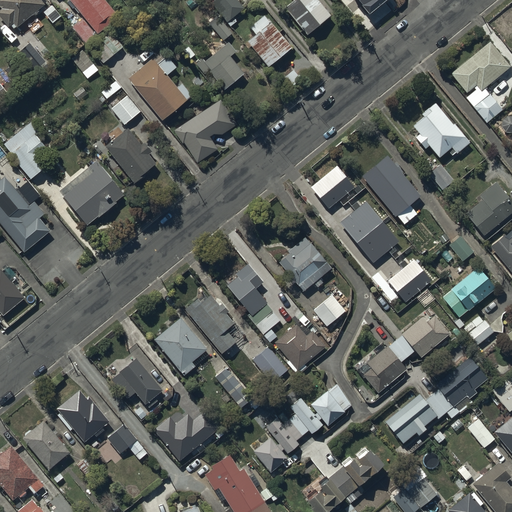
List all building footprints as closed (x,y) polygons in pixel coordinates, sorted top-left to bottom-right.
[(0,0),(0,7),(1,8),(0,8),(0,18),(7,27),(8,27),(11,31),(16,27),(45,5),(40,0),(0,0)] [(118,16),(104,0),(69,0),(83,17),(71,27),(84,43),(118,16)] [(213,0),(215,1),(212,3),(230,26),(236,21),(233,17),(243,8),(236,0),(213,0)] [(292,0),(284,7),(307,34),(330,16),(316,0),(292,0)] [(370,0),(360,0),(351,7),(363,22),(364,22),(366,25),(363,28),(368,33),(381,22),(380,21),(383,19),(376,11),(378,9),(370,0)] [(222,40),(232,33),(217,15),(208,23),(222,40)] [(255,34),(247,41),(267,67),(291,48),(279,32),(279,31),(269,18),(267,20),(263,15),(249,27),(255,34)] [(106,30),(87,45),(102,63),(121,48),(106,30)] [(489,41),(450,73),(455,79),(452,82),(486,123),(503,110),(484,87),(510,66),(489,41)] [(29,42),(18,51),(30,64),(40,55),(29,42)] [(228,42),(204,61),(203,58),(195,64),(204,75),(209,71),(223,89),(243,73),(229,56),(236,51),(228,42)] [(98,70),(80,48),(69,57),(87,78),(98,70)] [(182,83),(177,87),(167,75),(176,67),(167,56),(157,65),(152,58),(127,78),(161,120),(192,95),(182,83)] [(301,79),(293,69),(278,81),(286,91),(301,79)] [(115,81),(101,92),(103,95),(97,99),(101,103),(121,87),(115,81)] [(83,85),(73,93),(79,100),(88,93),(83,85)] [(127,94),(110,108),(124,125),(141,111),(127,94)] [(220,100),(173,130),(182,142),(184,141),(197,162),(217,149),(209,137),(213,134),(221,134),(236,124),(220,100)] [(452,124),(434,102),(421,113),(424,117),(412,126),(419,133),(415,137),(425,149),(429,146),(438,158),(447,151),(451,156),(455,152),(456,153),(460,151),(464,155),(472,148),(468,144),(470,143),(453,123),(452,124)] [(505,132),(511,132),(511,134),(511,115),(507,115),(501,120),(501,127),(505,132)] [(32,120),(3,144),(12,154),(11,155),(30,179),(55,159),(35,135),(41,130),(32,120)] [(127,128),(104,146),(133,183),(147,172),(146,171),(156,163),(148,153),(151,151),(144,142),(140,145),(127,128)] [(419,195),(386,155),(361,175),(395,218),(392,220),(398,228),(403,224),(404,225),(417,214),(409,204),(419,195)] [(96,161),(59,191),(86,225),(98,216),(115,202),(114,202),(123,194),(96,161)] [(439,165),(428,173),(442,190),(452,181),(439,165)] [(0,223),(23,252),(49,231),(38,218),(44,213),(34,201),(28,206),(4,176),(0,179),(0,223)] [(368,207),(345,178),(334,188),(332,186),(319,197),(327,207),(324,210),(331,218),(334,216),(343,227),(348,224),(355,233),(362,227),(360,225),(372,216),(366,209),(368,207)] [(482,199),(465,213),(484,235),(511,211),(511,202),(495,182),(479,196),(482,199)] [(393,226),(382,234),(398,254),(409,245),(393,226)] [(505,234),(490,246),(511,272),(511,236),(509,239),(505,234)] [(473,252),(459,235),(448,244),(461,261),(473,252)] [(309,243),(304,237),(287,251),(289,253),(278,262),(288,274),(286,276),(292,284),(295,282),(303,291),(310,285),(310,286),(314,283),(317,287),(323,283),(319,277),(330,268),(310,242),(309,243)] [(236,276),(225,285),(251,315),(248,318),(269,343),(277,336),(270,328),(279,320),(265,303),(267,302),(255,288),(263,281),(247,263),(234,273),(236,276)] [(451,290),(442,297),(458,317),(467,310),(468,310),(495,289),(478,267),(450,288),(451,290)] [(23,297),(0,269),(0,312),(2,315),(23,297)] [(197,297),(183,308),(221,353),(235,341),(225,329),(234,322),(211,294),(200,302),(197,297)] [(332,295),(313,310),(326,326),(345,311),(332,295)] [(449,333),(434,315),(425,322),(421,317),(400,334),(401,335),(387,346),(386,345),(366,362),(370,368),(362,375),(377,393),(406,369),(400,362),(414,350),(420,357),(449,333)] [(179,317),(152,339),(183,376),(195,366),(191,362),(206,349),(179,317)] [(484,320),(467,333),(477,345),(493,332),(484,320)] [(296,323),(274,342),(297,370),(325,347),(311,331),(311,332),(304,324),(299,327),(296,323)] [(268,346),(252,359),(271,383),(287,370),(268,346)] [(419,393),(384,421),(403,443),(416,432),(419,436),(426,429),(424,426),(435,416),(437,419),(446,412),(451,418),(452,417),(453,418),(473,402),(469,398),(477,392),(474,389),(487,378),(469,356),(435,384),(438,388),(424,400),(419,393)] [(162,390),(135,357),(117,372),(119,373),(111,380),(126,398),(135,391),(144,403),(145,403),(148,407),(157,400),(154,396),(162,390)] [(227,367),(215,377),(233,400),(245,390),(227,367)] [(511,408),(511,378),(509,376),(492,390),(509,411),(511,408)] [(256,446),(251,451),(270,473),(288,458),(282,450),(283,450),(286,454),(298,444),(296,441),(308,431),(310,434),(322,424),(319,420),(321,419),(327,426),(344,412),(343,411),(351,405),(336,387),(327,394),(326,393),(312,405),(319,412),(315,416),(300,399),(290,407),(296,414),(288,421),(281,413),(265,427),(279,443),(277,444),(269,436),(263,441),(262,440),(256,445),(256,446)] [(79,389),(56,408),(84,441),(108,421),(87,396),(85,398),(79,389)] [(256,395),(248,401),(254,410),(263,403),(256,395)] [(169,416),(153,429),(179,461),(219,427),(199,403),(175,423),(169,416)] [(511,416),(494,432),(511,453),(511,416)] [(479,419),(467,428),(483,448),(495,439),(479,419)] [(69,452),(43,420),(31,430),(30,429),(23,434),(24,435),(21,438),(47,470),(69,452)] [(123,423),(106,438),(120,453),(137,438),(123,423)] [(43,485),(8,442),(0,448),(0,484),(12,500),(18,495),(19,497),(25,491),(23,490),(27,486),(33,493),(43,485)] [(357,485),(383,464),(374,454),(373,455),(369,449),(368,450),(364,446),(354,454),(358,458),(357,460),(361,464),(358,466),(349,455),(340,462),(343,465),(327,478),(325,476),(316,483),(325,493),(323,495),(318,490),(317,492),(314,488),(305,496),(308,499),(306,501),(310,505),(309,507),(313,511),(325,511),(344,497),(349,503),(356,497),(352,492),(358,486),(357,485)] [(271,511),(242,464),(237,467),(227,451),(210,461),(213,466),(203,472),(212,487),(217,484),(233,511),(271,511)] [(498,462),(472,484),(494,511),(511,511),(511,488),(505,481),(510,477),(498,462)] [(472,476),(463,465),(457,470),(466,481),(472,476)] [(399,482),(420,507),(436,494),(423,478),(414,485),(406,475),(399,482)] [(413,511),(420,507),(399,482),(388,490),(393,497),(393,498),(404,511),(413,511)] [(469,492),(447,510),(449,511),(485,511),(480,506),(483,503),(473,492),(471,494),(469,492)] [(42,511),(31,499),(17,511),(18,511),(42,511)]
